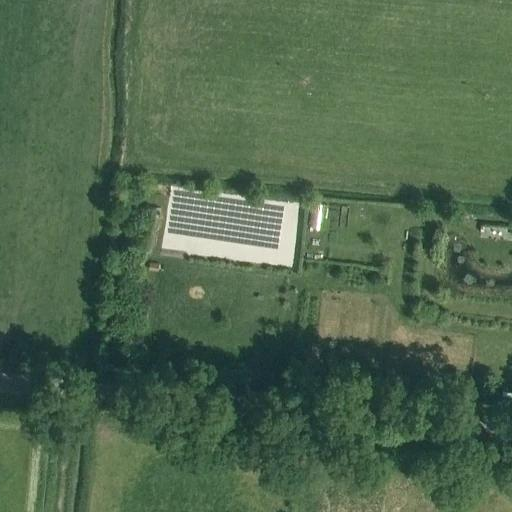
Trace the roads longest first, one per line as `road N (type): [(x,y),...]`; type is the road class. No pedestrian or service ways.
road 1 (tertiary): [(511,435),(0,384)]
road 2 (track): [(79,392),(64,511)]
